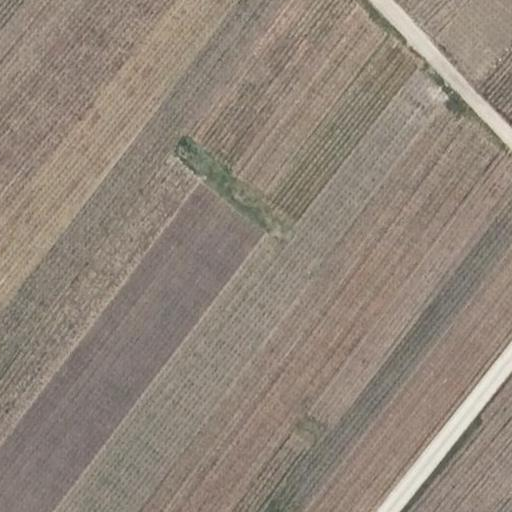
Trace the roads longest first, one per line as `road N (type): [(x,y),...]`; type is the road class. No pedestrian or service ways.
road 1 (unclassified): [(400,511),(511,370)]
road 2 (unclassified): [(387,0),(511,126)]
